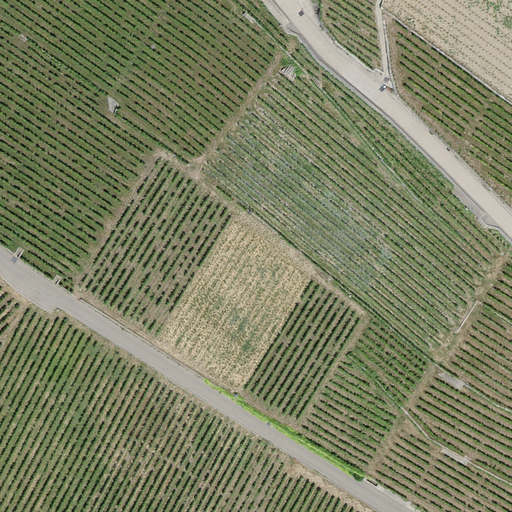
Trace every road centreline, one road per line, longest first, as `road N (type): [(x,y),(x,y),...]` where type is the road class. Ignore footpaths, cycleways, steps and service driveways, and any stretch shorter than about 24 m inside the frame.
road 1 (unclassified): [(392,511),(0,267)]
road 2 (track): [(511,219),(288,0)]
